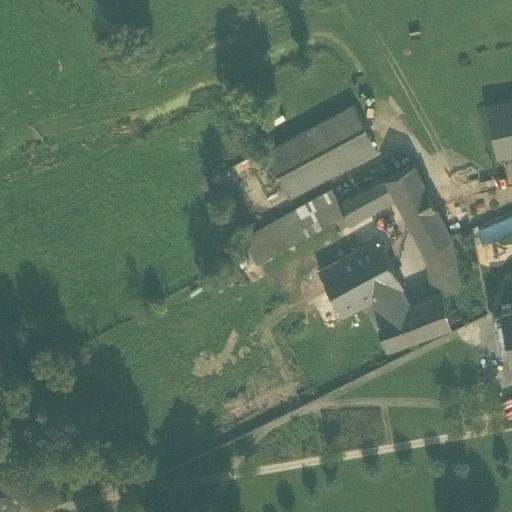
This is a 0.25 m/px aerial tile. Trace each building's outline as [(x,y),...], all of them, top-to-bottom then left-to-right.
[(511,99),(488,105),(498,153),(511,150),(511,99)] [(265,150),(289,196),(378,149),(353,103),(265,150)] [(413,163),(385,177),(393,191),(397,198),(400,204),(427,190),(413,163)] [(382,200),(393,191),(385,177),(339,201),(338,202),(347,219),(382,200)] [(350,223),(347,219),(338,202),(339,201),(331,188),(243,237),(257,261),(332,220),(337,230),(350,223)] [(434,203),(427,190),(400,204),(406,217),(434,203)] [(350,223),(397,198),(393,191),(382,200),(347,219),(350,223)] [(406,217),(410,224),(437,209),(434,203),(406,217)] [(410,224),(424,250),(451,236),(437,209),(410,224)] [(483,239),(511,227),(511,212),(478,226),(483,239)] [(456,265),(451,236),(424,250),(432,293),(442,289),(443,291),(461,285),(456,265)] [(342,315),(363,304),(401,286),(403,285),(378,238),(318,270),(342,315)] [(207,274),(216,290),(243,275),(234,259),(207,274)] [(409,301),(401,286),(363,304),(377,328),(379,327),(378,326),(409,301)] [(379,327),(386,349),(451,325),(443,291),(442,289),(432,293),(409,301),(378,326),(379,327)] [(511,303),(502,305),(505,322),(497,324),(500,342),(508,340),(511,358),(511,357),(511,303)] [(0,510),(11,511),(18,511),(21,497),(0,493),(0,510)]
